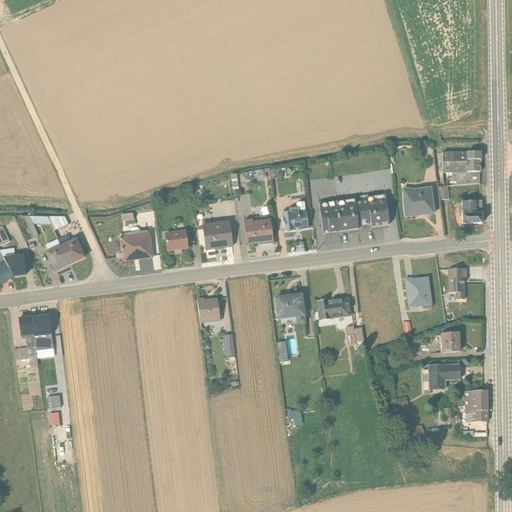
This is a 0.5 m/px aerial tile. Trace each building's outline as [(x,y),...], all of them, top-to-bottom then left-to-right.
[(481,151),(443,151),(443,172),(452,172),(453,184),(480,182),(481,151)] [(401,190),(405,217),(435,213),(432,185),(401,190)] [(441,199),(450,198),(450,197),(448,185),(439,186),(441,199)] [(336,200),(340,233),(358,230),(357,227),(371,225),(371,228),(388,226),(384,193),(383,196),(367,198),(367,196),(336,200)] [(318,203),(322,235),(324,235),(324,234),(327,234),(327,235),(340,233),(336,200),(318,203)] [(482,222),(482,200),(463,200),(463,223),(482,222)] [(286,233),(291,233),(291,232),(308,230),(305,211),(305,212),(303,203),(296,204),(296,208),(289,209),(288,212),(282,213),(282,215),(281,215),(284,233),(286,233)] [(122,208),(122,223),(154,222),(153,207),(122,208)] [(50,226),(47,218),(20,217),(30,240),(38,237),(32,225),(50,226)] [(53,232),(68,226),(64,219),(47,218),(50,226),(53,232)] [(224,249),(232,248),(228,221),(217,223),(217,224),(215,224),(215,223),(207,224),(206,220),(201,221),(205,252),(215,251),(215,252),(224,250),(224,249)] [(252,221),(243,222),(246,246),(273,243),(270,221),(252,223),(252,221)] [(0,229),(0,246),(9,243),(2,228),(0,229)] [(116,258),(118,260),(122,259),(123,262),(151,258),(147,232),(140,233),(139,231),(136,228),(131,228),(129,231),(130,234),(120,236),(122,252),(117,253),(115,255),(116,258)] [(181,251),(188,250),(185,231),(164,234),(166,253),(173,252),(174,256),(182,255),(181,251)] [(60,247),(57,241),(45,246),(47,252),(44,254),(53,273),(68,266),(60,247)] [(75,241),(60,247),(68,266),(83,259),(75,241)] [(0,253),(13,279),(26,276),(23,256),(15,257),(13,250),(0,251),(0,253)] [(0,285),(13,279),(0,253),(0,285)] [(456,299),(465,298),(464,277),(467,277),(467,268),(449,268),(449,284),(449,292),(456,292),(456,299)] [(428,277),(405,280),(409,307),(424,305),(424,307),(432,306),(428,277)] [(296,325),(304,324),(301,296),(292,297),(292,296),(283,297),(283,298),(275,299),(278,321),(295,318),(296,325)] [(204,300),(197,301),(200,325),(219,322),(216,300),(204,302),(204,300)] [(316,312),(318,322),(349,318),(346,300),(327,303),(327,302),(318,303),(319,311),(316,312)] [(353,346),(354,351),(366,350),(366,349),(364,349),(361,329),(354,330),(352,316),(350,316),(352,327),(345,328),(348,346),(353,346)] [(37,367),(31,318),(18,320),(20,338),(22,338),(23,340),(25,340),(26,349),(12,351),(14,362),(20,360),(20,361),(28,360),(29,368),(37,367)] [(402,323),(404,337),(411,336),(409,322),(402,323)] [(460,351),(459,331),(441,333),(442,352),(460,351)] [(232,336),(222,337),(225,358),(234,356),(232,336)] [(424,390),(424,395),(430,395),(430,390),(446,389),(446,381),(461,380),(460,364),(460,363),(427,365),(427,369),(422,370),(423,390),(424,390)] [(473,422),(487,422),(487,390),(463,391),(466,411),(471,411),(471,421),(473,421),(473,422)] [(395,400),(398,410),(408,407),(405,397),(395,400)] [(452,416),(450,407),(444,408),(446,417),(452,416)] [(302,409),(289,410),(289,419),(295,418),(295,424),(302,424),(302,409)] [(426,442),(421,425),(408,429),(409,432),(393,437),(397,452),(426,442)]
